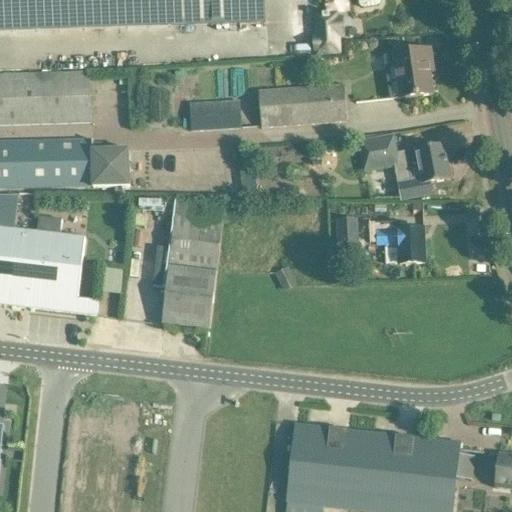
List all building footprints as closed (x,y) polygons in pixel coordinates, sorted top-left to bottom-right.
[(0,0),(0,33),(266,25),(265,0),(0,0)] [(358,0),(360,8),(362,9),(379,7),(381,4),(380,0),(358,0)] [(340,13),(316,15),(317,27),(319,57),(343,55),(342,46),(340,13)] [(393,56),(399,101),(433,96),(429,67),(433,66),(431,50),(393,56)] [(90,76),(0,78),(0,128),(92,125),(90,76)] [(262,132),(347,124),(343,87),(259,95),(262,132)] [(192,134),(242,131),(240,103),(191,106),(192,134)] [(363,174),(398,168),(393,139),(358,145),(363,174)] [(94,152),(93,143),(0,145),(0,191),(94,189),(131,189),(130,151),(94,152)] [(411,182),(399,184),(402,202),(433,197),(431,185),(451,181),(444,146),(424,150),(416,151),(406,153),(411,182)] [(278,182),(302,182),(302,160),(277,161),(278,182)] [(0,306),(98,317),(100,304),(78,301),(86,240),(61,237),(63,221),(40,218),(38,234),(14,231),(18,197),(0,196),(0,306)] [(210,331),(213,311),(225,207),(177,201),(162,325),(210,331)] [(340,249),(358,248),(357,222),(338,223),(340,249)] [(426,265),(424,231),(399,232),(377,233),(378,247),(385,247),(386,265),(400,264),(400,266),(426,265)] [(501,416),(491,416),(490,424),(501,424),(501,416)] [(323,508),(356,511),(452,511),(460,444),(296,426),(287,504),(323,508)] [(498,491),(511,492),(511,458),(501,457),(498,491)]
